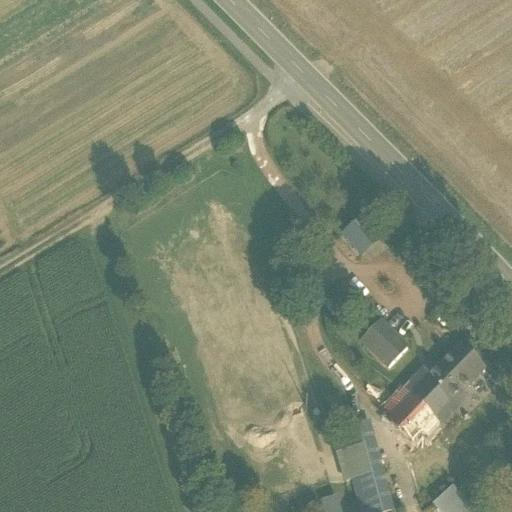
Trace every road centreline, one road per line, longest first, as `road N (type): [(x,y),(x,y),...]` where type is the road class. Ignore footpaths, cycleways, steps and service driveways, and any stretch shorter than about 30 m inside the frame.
road 1 (tertiary): [(230,0),(511,289)]
road 2 (track): [(184,511),(91,213)]
road 3 (track): [(0,268),(246,124)]
